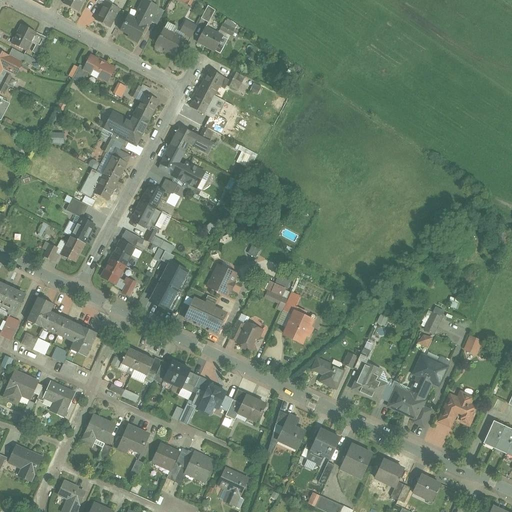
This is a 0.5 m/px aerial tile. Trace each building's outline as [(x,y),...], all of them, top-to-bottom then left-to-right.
[(66,0),(64,4),(78,11),(83,0),(66,0)] [(158,7),(144,0),(138,12),(142,14),(138,21),(147,26),(148,26),(150,21),(158,7)] [(119,9),(106,3),(96,21),(109,28),(119,9)] [(208,6),(201,19),(209,23),(215,11),(208,6)] [(158,7),(150,21),(158,25),(165,11),(158,7)] [(138,21),(129,16),(121,31),(129,35),(128,37),(138,43),(147,26),(138,21)] [(197,27),(186,21),(181,32),(185,34),(183,38),(183,39),(185,34),(191,37),(197,27)] [(168,23),(164,30),(165,30),(161,36),(155,47),(156,50),(161,53),(164,52),(165,51),(173,56),(174,56),(183,39),(183,38),(174,34),(178,28),(168,23)] [(36,33),(22,26),(13,44),(27,51),(31,42),(36,33)] [(228,40),(205,28),(198,42),(221,54),(228,40)] [(36,33),(31,42),(36,45),(33,51),(39,55),(48,38),(41,35),(36,33)] [(23,63),(0,51),(0,73),(3,68),(16,75),(23,63)] [(114,69),(93,58),(91,62),(89,61),(85,68),(84,70),(87,71),(91,73),(90,75),(98,79),(99,77),(108,82),(114,69)] [(80,65),(72,79),(81,84),(87,71),(84,70),(85,68),(80,65)] [(224,77),(210,70),(200,89),(214,96),(224,77)] [(234,72),(227,85),(232,88),(239,75),(234,72)] [(12,77),(7,74),(5,77),(2,82),(8,85),(12,77)] [(256,83),(252,92),(260,95),(264,87),(256,83)] [(123,98),(129,87),(123,84),(117,95),(123,98)] [(136,85),(130,96),(135,99),(141,88),(136,85)] [(214,96),(200,89),(191,107),(204,114),(214,96)] [(159,101),(145,94),(136,112),(150,120),(159,101)] [(1,102),(0,101),(0,119),(1,120),(9,104),(3,100),(2,100),(1,102)] [(131,122),(113,113),(105,129),(113,133),(119,136),(122,129),(133,135),(140,139),(150,120),(136,112),(131,122)] [(211,115),(205,127),(210,130),(217,118),(211,115)] [(200,137),(181,127),(171,146),(185,153),(190,143),(195,146),(201,149),(203,144),(198,141),(200,137)] [(210,130),(205,127),(200,137),(198,141),(203,144),(205,142),(208,144),(214,132),(210,130)] [(133,135),(122,129),(119,136),(113,133),(111,139),(123,145),(127,147),(133,135)] [(54,144),(67,144),(67,133),(54,133),(54,144)] [(109,138),(103,151),(113,156),(115,152),(121,155),(125,154),(120,152),(111,148),(114,141),(111,139),(109,138)] [(123,145),(114,141),(111,148),(120,152),(123,145)] [(185,153),(171,146),(159,169),(168,173),(170,169),(175,171),(180,163),(185,153)] [(244,148),(239,163),(251,167),(254,158),(257,159),(259,153),(244,148)] [(113,156),(104,175),(118,182),(127,163),(126,163),(130,157),(125,154),(121,155),(115,152),(113,156)] [(205,172),(187,163),(185,166),(180,163),(175,171),(172,176),(186,183),(197,188),(205,172)] [(104,175),(94,193),(108,201),(118,182),(104,175)] [(164,190),(151,183),(141,202),(155,209),(164,190)] [(197,188),(186,183),(183,188),(199,196),(202,190),(197,188)] [(175,184),(171,192),(176,195),(181,187),(175,184)] [(84,187),(77,200),(82,203),(86,196),(89,190),(84,187)] [(96,201),(86,196),(82,203),(88,206),(93,208),(96,201)] [(75,199),(67,214),(74,218),(79,208),(82,203),(77,200),(75,199)] [(155,209),(141,202),(132,220),(151,230),(152,229),(154,229),(162,213),(155,209)] [(88,206),(82,203),(79,208),(85,211),(88,206)] [(95,226),(81,218),(72,237),(86,244),(95,226)] [(151,230),(146,240),(161,248),(165,241),(155,236),(158,231),(154,229),(152,229),(151,230)] [(86,244),(72,237),(62,255),(76,262),(86,244)] [(136,248),(122,241),(112,259),(126,266),(136,248)] [(58,248),(51,245),(45,258),(52,261),(58,248)] [(112,259),(103,278),(116,285),(126,266),(112,259)] [(168,266),(150,301),(169,311),(187,275),(168,266)] [(230,273),(219,268),(216,274),(215,274),(212,281),(210,281),(207,287),(227,296),(230,290),(232,291),(235,284),(233,283),(237,276),(236,273),(232,272),(230,273)] [(138,284),(128,279),(125,284),(128,285),(124,294),(131,298),(132,295),(136,288),(138,284)] [(261,297),(277,303),(275,309),(278,310),(286,290),(256,279),(254,286),(264,289),(261,297)] [(10,289),(0,284),(0,305),(2,306),(10,289)] [(140,290),(136,288),(132,295),(136,298),(140,290)] [(26,296),(10,289),(2,306),(10,310),(9,313),(16,317),(26,296)] [(288,292),(284,301),(294,306),(299,297),(288,292)] [(208,296),(205,302),(207,303),(213,306),(215,306),(218,300),(208,296)] [(39,297),(28,321),(44,328),(51,312),(53,307),(45,303),(43,299),(39,297)] [(449,298),(446,306),(453,308),(456,300),(449,298)] [(194,299),(185,320),(217,334),(226,314),(212,308),(213,306),(207,303),(206,305),(194,299)] [(296,310),(288,306),(287,307),(284,315),(292,319),(296,310)] [(432,307),(430,312),(425,311),(419,331),(434,335),(441,309),(432,307)] [(304,314),(296,310),(292,319),(288,326),(285,334),(284,334),(285,335),(293,339),(294,337),(303,341),(306,335),(309,337),(313,328),(310,327),(313,321),(312,321),(303,317),(304,315),(305,314),(304,313),(304,314)] [(55,314),(51,312),(44,328),(59,335),(65,321),(57,317),(55,314)] [(292,319),(284,315),(281,321),(280,322),(288,326),(292,319)] [(379,315),(375,322),(383,326),(386,318),(379,315)] [(21,322),(9,317),(0,336),(12,341),(21,322)] [(71,321),(67,319),(65,321),(59,335),(74,342),(81,328),(72,324),(71,321)] [(238,322),(230,338),(238,342),(245,325),(238,322)] [(262,330),(246,323),(245,325),(238,342),(237,343),(253,350),(253,349),(258,351),(263,339),(259,337),(262,330)] [(86,328),(82,326),(74,342),(71,350),(87,357),(96,336),(87,332),(86,328)] [(39,339),(27,333),(22,344),(34,349),(39,339)] [(418,333),(414,344),(426,348),(430,337),(418,333)] [(479,341),(471,338),(465,350),(476,354),(478,349),(476,348),(479,341)] [(51,344),(39,339),(34,349),(46,355),(51,344)] [(69,353),(58,348),(53,358),(64,364),(66,361),(69,353)] [(129,348),(122,364),(135,370),(142,354),(129,348)] [(364,349),(354,369),(361,372),(366,363),(371,352),(364,349)] [(355,355),(349,353),(343,365),(346,366),(343,371),(344,371),(346,366),(353,369),(353,368),(354,369),(353,368),(358,357),(355,355)] [(154,360),(142,354),(135,370),(147,376),(150,371),(155,360),(154,360)] [(438,363),(422,356),(414,374),(419,376),(432,382),(432,383),(439,386),(447,368),(447,367),(438,363)] [(156,358),(154,360),(155,360),(150,371),(157,375),(157,374),(163,361),(156,358)] [(448,361),(442,358),(440,358),(438,363),(447,367),(449,363),(448,361)] [(343,371),(317,359),(313,370),(324,375),(321,382),(336,389),(344,371),(343,371)] [(79,366),(66,361),(64,364),(60,373),(73,379),(79,366)] [(171,365),(163,361),(157,374),(165,377),(171,365)] [(183,367),(172,362),(171,365),(165,377),(162,385),(163,387),(168,390),(171,389),(173,384),(182,388),(190,372),(191,370),(190,370),(183,367)] [(366,363),(361,372),(354,388),(364,393),(363,394),(378,402),(386,385),(372,378),(376,368),(366,363)] [(38,382),(15,372),(7,388),(8,389),(5,398),(17,403),(21,395),(31,399),(38,382)] [(190,372),(182,388),(192,393),(195,388),(200,377),(190,372)] [(165,377),(157,374),(157,375),(154,380),(161,385),(162,385),(165,377)] [(419,376),(410,395),(398,390),(397,389),(391,404),(389,407),(416,419),(422,407),(424,402),(423,402),(432,383),(432,382),(419,376)] [(212,382),(200,377),(195,388),(201,391),(206,393),(210,385),(212,382)] [(394,381),(385,401),(391,404),(397,389),(398,390),(400,384),(394,381)] [(75,393),(52,383),(50,389),(46,398),(56,403),(53,411),(51,411),(63,417),(68,407),(69,408),(75,393)] [(125,390),(112,384),(110,390),(122,396),(125,390)] [(210,385),(206,393),(202,401),(214,407),(219,409),(227,393),(210,385)] [(44,386),(38,399),(44,402),(46,398),(50,389),(44,386)] [(192,393),(188,401),(195,404),(201,391),(195,388),(192,393)] [(252,395),(239,389),(233,400),(242,404),(246,396),(250,398),(252,395)] [(138,403),(141,396),(126,390),(123,397),(138,403)] [(201,391),(195,404),(199,406),(202,401),(206,393),(201,391)] [(474,398),(461,393),(457,402),(449,398),(444,410),(455,415),(460,417),(459,420),(460,421),(470,425),(478,407),(471,404),(474,398)] [(250,398),(246,396),(242,404),(238,414),(239,412),(251,418),(251,417),(257,420),(256,423),(257,423),(261,413),(263,414),(266,405),(250,398)] [(228,398),(222,409),(228,412),(233,400),(228,398)] [(30,401),(23,416),(29,419),(36,404),(30,401)] [(214,407),(203,401),(199,409),(211,414),(214,407)] [(196,409),(187,405),(180,420),(188,424),(196,409)] [(183,410),(177,407),(172,417),(178,420),(183,410)] [(431,411),(422,407),(416,419),(415,421),(416,423),(422,426),(424,425),(431,411)] [(455,415),(444,410),(439,422),(451,426),(455,415)] [(289,415),(280,411),(276,424),(284,427),(289,415)] [(299,420),(289,415),(284,427),(278,440),(298,449),(306,433),(295,428),(299,420)] [(103,420),(94,416),(86,432),(87,433),(84,440),(94,444),(95,443),(93,442),(95,436),(100,439),(106,442),(108,443),(116,426),(114,425),(114,426),(102,420),(103,420)] [(505,426),(494,421),(484,444),(495,449),(505,426)] [(149,435),(128,426),(118,449),(140,458),(149,435)] [(511,442),(511,429),(505,426),(495,449),(506,454),(511,442)] [(340,439),(320,429),(316,439),(311,449),(312,450),(331,459),(340,439)] [(100,439),(95,436),(93,442),(95,443),(94,444),(103,448),(104,444),(105,444),(106,442),(100,439)] [(310,437),(305,449),(310,452),(312,450),(311,449),(316,439),(310,437)] [(103,448),(98,459),(106,462),(112,448),(105,444),(104,444),(103,448)] [(179,452),(161,444),(152,463),(171,471),(174,463),(179,452)] [(352,445),(341,469),(361,478),(373,455),(352,445)] [(42,458),(17,446),(11,459),(10,463),(23,468),(19,476),(31,482),(42,458)] [(205,458),(194,453),(187,468),(199,474),(197,477),(206,481),(215,461),(206,457),(205,458)] [(0,455),(0,472),(5,461),(10,463),(11,459),(0,455)] [(397,467),(383,460),(375,478),(376,478),(376,477),(390,483),(389,485),(395,488),(398,483),(404,470),(403,470),(402,472),(397,469),(397,467)] [(143,463),(137,461),(130,475),(137,478),(143,463)] [(329,462),(319,482),(325,485),(335,465),(329,462)] [(171,471),(167,479),(174,482),(180,469),(181,466),(174,463),(171,471)] [(180,469),(174,482),(181,485),(186,472),(180,469)] [(249,479),(226,469),(218,485),(230,491),(225,502),(224,502),(235,507),(240,496),(241,496),(249,479)] [(421,476),(413,493),(432,502),(440,484),(421,476)] [(79,488),(65,482),(59,495),(69,499),(63,511),(76,511),(85,493),(78,490),(79,488)] [(398,483),(395,488),(390,497),(397,501),(404,486),(398,483)] [(411,489),(404,486),(397,501),(405,503),(411,489)] [(352,511),(353,511),(320,496),(315,508),(324,511),(352,511)]
